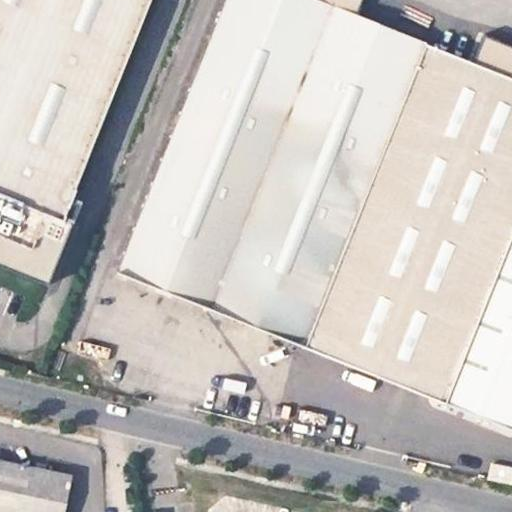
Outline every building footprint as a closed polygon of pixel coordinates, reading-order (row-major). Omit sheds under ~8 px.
[(0,0),(0,194),(61,219),(148,0),(0,0)] [(332,0),(331,5),(317,0),(224,0),(116,272),(511,429),(511,425),(511,77),(500,72),(505,58),(430,28),(435,16),(393,0),(332,0)] [(61,219),(0,194),(0,265),(36,280),(61,219)] [(0,511),(60,511),(68,476),(0,461),(0,511)] [(510,483),(511,475),(511,467),(490,463),(486,478),(510,483)]
